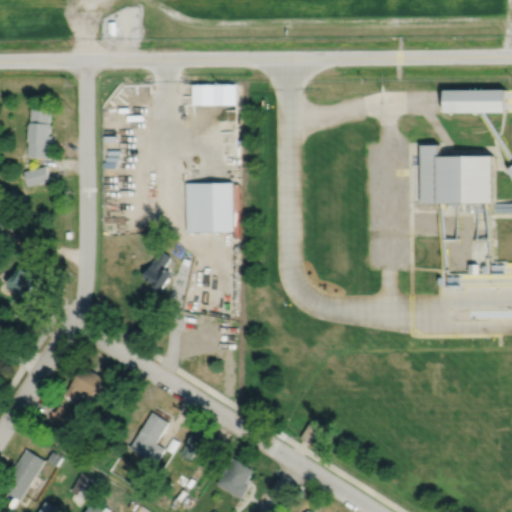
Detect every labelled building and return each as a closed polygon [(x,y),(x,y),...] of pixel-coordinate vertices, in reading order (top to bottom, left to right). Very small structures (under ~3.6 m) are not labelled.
[(108,20),(108,33),(116,33),(115,20),(108,20)] [(445,88),(446,111),(502,110),(503,110),(503,88),(445,88)] [(30,108),(29,123),(27,123),(26,140),(28,140),(27,155),(46,157),(46,156),(49,156),(49,148),(47,148),(47,142),(51,142),(51,135),(48,134),(48,132),(49,132),(50,126),(49,126),(50,109),(30,108)] [(423,143),(423,202),(491,201),(490,154),(441,155),(441,143),(423,143)] [(23,170),(26,185),(49,180),(45,165),(23,170)] [(185,182),(186,231),(233,230),(232,181),(185,182)] [(5,197),(18,206),(25,196),(12,187),(5,197)] [(159,249),(143,276),(146,278),(145,279),(149,282),(150,281),(152,282),(150,286),(160,291),(169,277),(170,277),(172,274),(170,273),(171,272),(163,268),(170,256),(159,249)] [(16,264),(6,280),(10,282),(8,285),(25,296),(38,277),(28,271),(27,271),(16,264)] [(467,264),(467,273),(477,273),(477,264),(467,264)] [(82,365),(64,395),(72,400),(78,391),(90,399),(103,378),(82,365)] [(49,420),(64,429),(73,414),(59,404),(49,420)] [(152,412),(129,448),(146,458),(147,457),(156,462),(165,449),(155,443),(168,422),(152,412)] [(310,422),(303,434),(301,438),(314,446),(316,442),(323,430),(310,422)] [(192,434),(180,453),(190,459),(194,452),(200,456),(208,443),(204,441),(207,437),(198,431),(196,436),(192,434)] [(172,438),(165,449),(172,452),(178,442),(172,438)] [(27,449),(2,489),(20,500),(45,461),(27,449)] [(52,451),(47,460),(56,466),(62,457),(52,451)] [(233,458),(217,484),(241,499),(249,487),(244,484),(253,470),(233,458)] [(130,501),(126,507),(133,511),(136,504),(130,501)] [(60,511),(45,502),(38,511),(60,511)]
